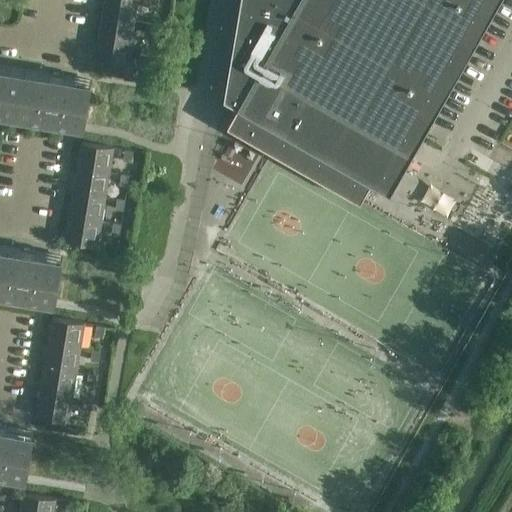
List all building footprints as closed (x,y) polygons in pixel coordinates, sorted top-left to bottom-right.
[(104,0),(102,15),(134,20),(137,0),(104,0)] [(149,0),(148,9),(156,11),(158,0),(149,0)] [(361,200),(372,181),(377,185),(378,184),(390,191),(398,179),(500,0),(241,0),(225,98),(233,102),(232,102),(238,106),(228,124),(361,200)] [(130,45),(134,20),(102,15),(98,40),(130,45)] [(146,23),(144,34),(152,35),(154,24),(146,23)] [(130,45),(98,40),(94,65),(126,70),(130,45)] [(141,46),(140,59),(149,60),(150,48),(141,46)] [(0,111),(17,114),(25,70),(0,65),(0,111)] [(25,70),(17,114),(84,125),(91,81),(63,76),(63,74),(52,72),(52,75),(25,70)] [(113,146),(81,141),(77,166),(109,171),(113,146)] [(124,149),(122,161),(131,162),(133,150),(124,149)] [(105,196),(109,171),(77,166),(73,191),(105,196)] [(127,186),(129,175),(120,173),(118,185),(127,186)] [(101,221),(105,196),(73,191),(69,215),(101,221)] [(123,211),(125,200),(117,198),(115,209),(123,211)] [(101,221),(69,215),(65,240),(96,245),(101,221)] [(119,235),(121,224),(112,222),(110,234),(119,235)] [(0,246),(0,292),(55,301),(63,256),(33,251),(34,249),(24,247),(23,250),(0,246)] [(84,323),(53,317),(48,342),(80,347),(84,323)] [(96,325),(94,336),(103,337),(104,326),(96,325)] [(48,342),(44,367),(76,372),(80,347),(48,342)] [(91,349),(90,360),(98,362),(100,350),(91,349)] [(44,367),(40,391),(72,396),(76,372),(44,367)] [(87,374),(86,385),(94,386),(96,375),(87,374)] [(72,396),(40,391),(36,416),(67,421),(72,396)] [(82,404),(82,409),(90,411),(92,400),(75,397),(74,402),(82,404)] [(0,471),(26,476),(34,432),(5,427),(5,425),(0,423),(0,471)] [(24,492),(20,511),(53,511),(55,498),(24,492)] [(67,501),(65,511),(73,511),(75,502),(67,501)]
